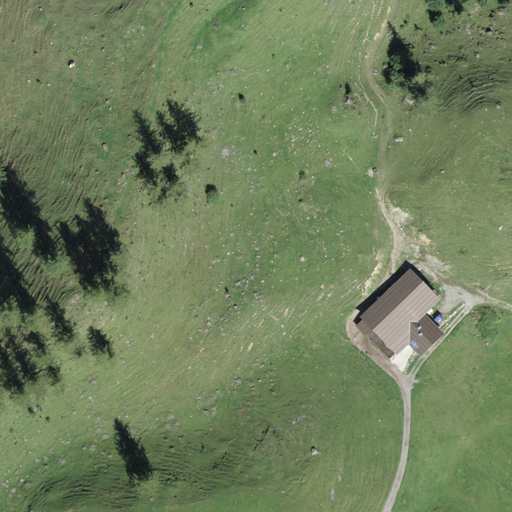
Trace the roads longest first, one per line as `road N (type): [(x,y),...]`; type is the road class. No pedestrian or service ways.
road 1 (track): [(377,360),(352,338),(351,318),(384,258),(371,110),(357,77),(381,0)]
road 2 (track): [(387,511),(404,452),(377,360),(511,318)]
